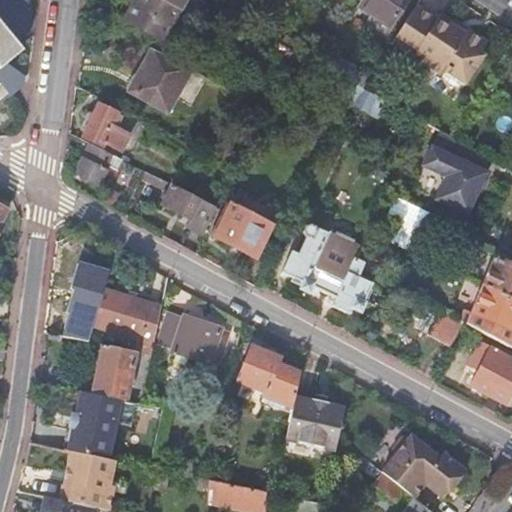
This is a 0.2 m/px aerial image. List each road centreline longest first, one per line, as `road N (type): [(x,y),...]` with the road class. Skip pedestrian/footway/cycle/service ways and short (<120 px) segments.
road 1 (residential): [(45,183),(511,443)]
road 2 (residential): [(0,492),(45,183)]
road 3 (residential): [(66,0),(45,183)]
